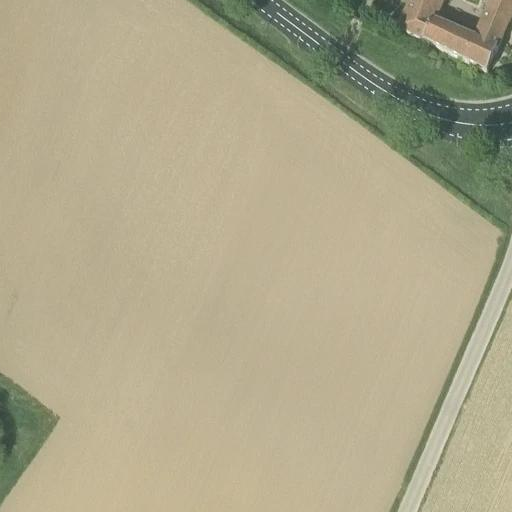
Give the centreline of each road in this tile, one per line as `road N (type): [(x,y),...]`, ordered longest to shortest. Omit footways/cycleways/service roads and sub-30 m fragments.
road 1 (tertiary): [(507,123),(430,115),(256,0)]
road 2 (unclassified): [(407,511),(511,274)]
